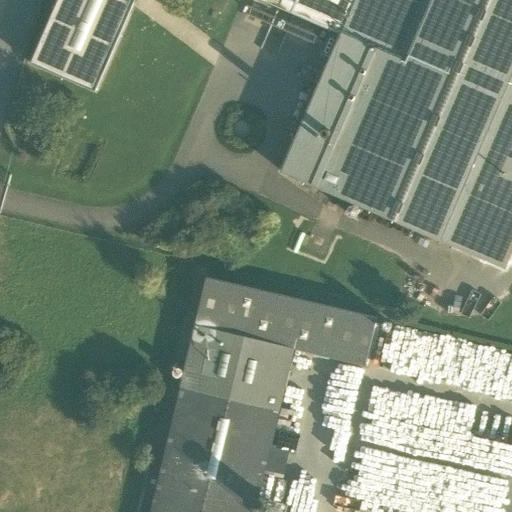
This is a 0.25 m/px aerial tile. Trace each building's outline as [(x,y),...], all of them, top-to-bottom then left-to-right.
[(57,0),(30,63),(95,91),(134,0),(57,0)] [(262,0),(341,34),(355,0),(262,0)] [(511,0),(355,0),(341,34),(281,172),(504,268),(511,250),(511,0)] [(195,325),(294,349),(365,365),(377,318),(206,277),(195,325)] [(382,325),(382,328),(385,330),(389,330),(391,327),(391,323),(387,321),(384,322),(382,325)] [(180,387),(181,387),(279,410),(294,349),(195,325),(180,387)] [(254,511),(279,410),(181,387),(156,490),(150,511),(254,511)] [(264,511),(286,511),(288,505),(267,500),(264,511)]
